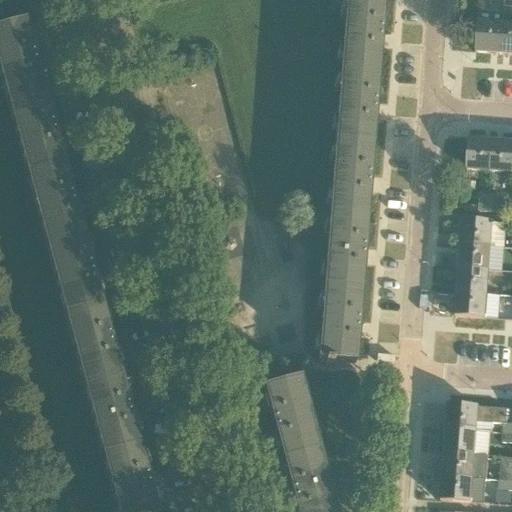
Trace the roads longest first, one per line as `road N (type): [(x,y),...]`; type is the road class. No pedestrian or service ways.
road 1 (residential): [(221,511),(85,0)]
road 2 (residential): [(401,364),(420,110)]
road 3 (residential): [(393,511),(401,364)]
